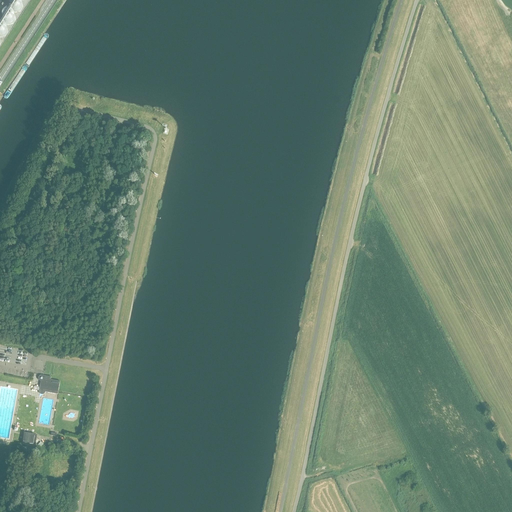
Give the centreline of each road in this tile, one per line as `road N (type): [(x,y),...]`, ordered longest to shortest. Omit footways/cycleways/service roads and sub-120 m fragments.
road 1 (unclassified): [(293,511),(360,200),(417,0)]
road 2 (unclassified): [(108,367),(156,136),(149,127),(81,109)]
road 3 (unclassified): [(108,367),(78,511)]
road 4 (unclassified): [(0,362),(30,368),(33,353),(108,367)]
